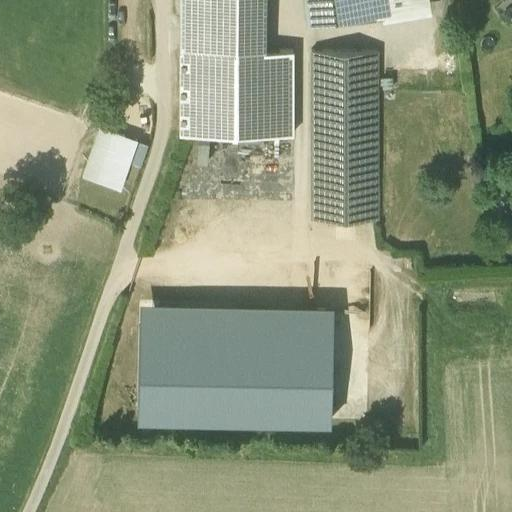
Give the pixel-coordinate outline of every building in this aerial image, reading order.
[(264,0),(179,0),(179,49),(264,50),(264,0)] [(303,0),(306,22),(335,20),(332,0),(303,0)] [(361,0),(332,0),(335,20),(364,18),(361,0)] [(428,0),(361,0),(364,18),(382,17),(382,20),(430,13),(428,0)] [(264,50),(179,49),(179,133),(292,134),(292,50),(264,50)] [(376,50),(311,50),(311,220),(377,220),(376,50)] [(138,138),(98,124),(80,176),(119,190),(138,138)] [(330,302),(138,298),(136,416),(328,420),(330,302)]
